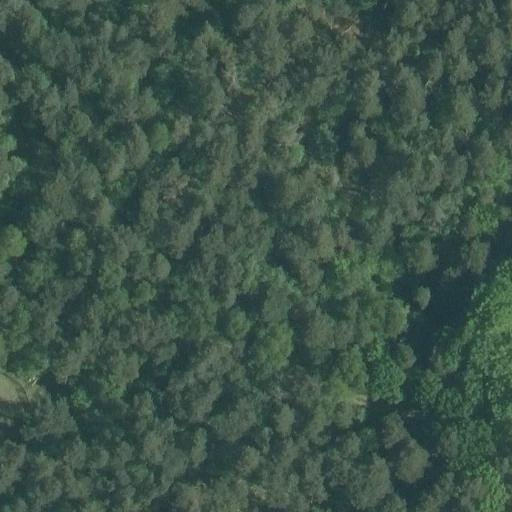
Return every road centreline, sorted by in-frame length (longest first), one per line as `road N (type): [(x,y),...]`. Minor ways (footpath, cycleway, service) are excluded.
road 1 (track): [(426,423),(0,271)]
road 2 (track): [(426,423),(511,205)]
